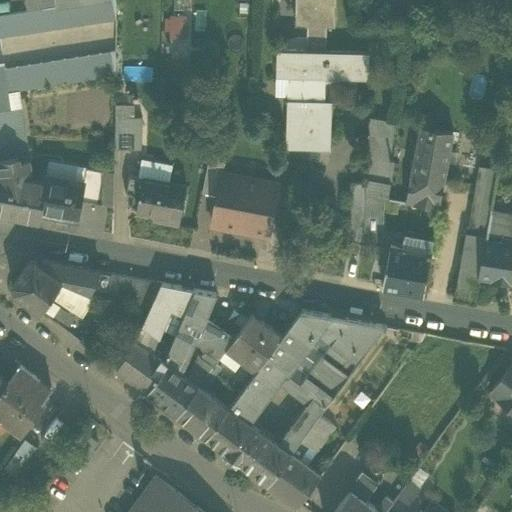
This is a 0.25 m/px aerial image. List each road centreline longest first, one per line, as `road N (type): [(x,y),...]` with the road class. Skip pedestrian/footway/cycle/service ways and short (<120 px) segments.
road 1 (residential): [(511,324),(0,233)]
road 2 (tertiary): [(259,511),(0,314)]
